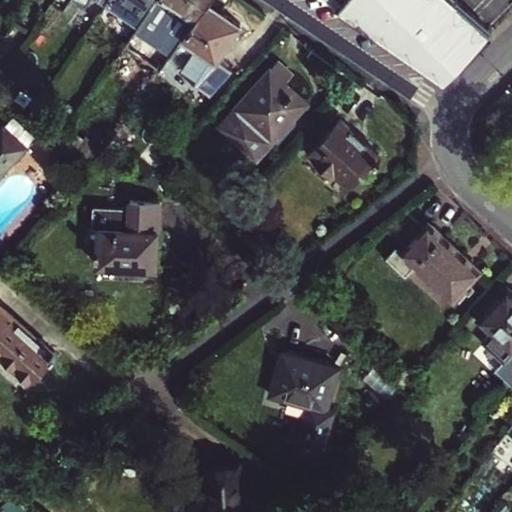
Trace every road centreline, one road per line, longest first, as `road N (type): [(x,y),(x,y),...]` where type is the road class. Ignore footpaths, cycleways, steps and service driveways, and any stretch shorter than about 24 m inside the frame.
road 1 (residential): [(279,0),(445,116)]
road 2 (tertiary): [(511,218),(452,161),(445,116)]
